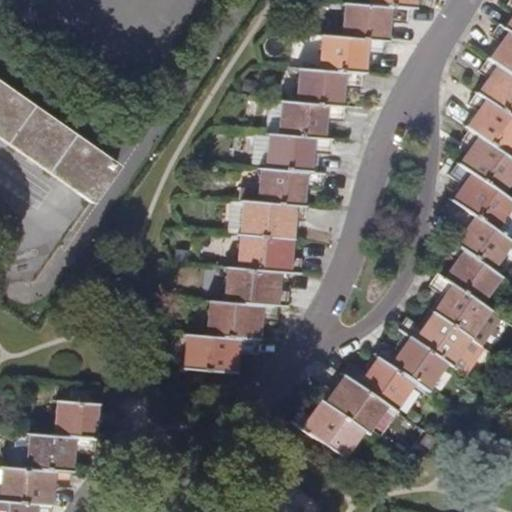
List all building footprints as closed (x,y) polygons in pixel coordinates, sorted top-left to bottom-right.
[(412,9),(413,0),(370,0),(370,5),(407,9),(412,9)] [(406,22),(407,9),(370,5),(346,3),(343,36),(385,40),(386,20),(406,22)] [(511,75),(511,32),(505,28),(498,23),(490,35),(501,43),(489,60),(511,75)] [(322,34),(319,69),(360,73),(362,54),(383,55),(385,40),(343,36),(322,34)] [(489,78),(479,94),(511,117),(511,75),(489,60),(488,59),(480,71),(489,78)] [(301,68),(297,102),(338,106),(340,87),(360,89),(361,73),(360,73),(319,69),(301,68)] [(108,160),(66,131),(0,85),(0,139),(90,202),(115,166),(108,160)] [(478,112),(467,128),(469,130),(506,156),(511,147),(511,117),(479,94),(477,92),(468,105),(478,112)] [(282,101),(279,134),(321,138),(323,119),(343,121),(344,107),(338,106),(297,102),(282,101)] [(66,131),(108,160),(115,151),(72,121),(66,131)] [(499,193),(511,172),(511,159),(506,156),(469,130),(460,142),(470,149),(459,165),(499,193)] [(269,133),(266,167),(308,171),(310,151),(329,152),(330,139),(321,138),(279,134),(269,133)] [(511,201),(499,193),(459,165),(457,163),(449,174),(463,185),(453,201),(508,240),(511,242),(511,201)] [(241,189),(240,200),(300,206),(302,187),(322,188),(323,172),(308,171),(266,167),(262,167),(260,190),(241,189)] [(231,200),(229,234),(240,235),(289,239),(291,220),(304,221),(306,206),(300,206),(240,200),(231,200)] [(452,200),(444,211),(443,212),(467,230),(456,246),(489,269),(508,240),(453,201),(452,200)] [(240,235),(237,268),(277,272),(299,274),(300,260),(288,258),(289,239),(240,235)] [(478,302),(497,274),(489,269),(456,246),(447,240),(440,251),(455,262),(444,279),(478,302)] [(273,305),(275,291),(277,272),(237,268),(229,267),(226,301),(273,305)] [(444,297),(433,313),(479,345),(498,317),(478,302),(444,279),(435,273),(427,284),(444,297)] [(275,291),(273,305),(278,306),(288,307),(289,292),(275,291)] [(211,300),(207,335),(256,340),(258,321),(277,321),(278,306),(273,305),(226,301),(211,300)] [(404,317),(396,329),(410,338),(443,362),(447,364),(467,337),(433,313),(422,329),(404,317)] [(258,353),(258,340),(256,340),(207,335),(188,333),(185,368),(204,371),(233,373),(235,354),(256,356),(258,353)] [(424,389),(443,362),(410,338),(399,354),(382,342),(373,354),(377,357),(411,381),(424,389)] [(351,363),(342,375),(344,376),(383,404),(391,410),(411,381),(377,357),(366,373),(351,363)] [(323,384),(314,397),(320,401),(360,429),(364,431),(383,404),(344,376),(334,391),(323,384)] [(58,388),(55,436),(91,439),(94,391),(58,388)] [(318,424),(310,436),(321,444),(340,457),(360,429),(320,401),(308,417),(318,424)] [(308,417),(298,410),(290,422),(310,436),(318,424),(308,417)] [(93,454),(94,439),(91,439),(55,436),(16,432),(12,467),(50,470),(69,472),(71,452),(93,454)] [(49,485),(50,470),(12,467),(0,466),(0,501),(46,505),(47,505),(49,485)] [(50,470),(49,485),(70,487),(71,472),(69,472),(50,470)] [(45,511),(46,505),(0,501),(0,511),(45,511)]
